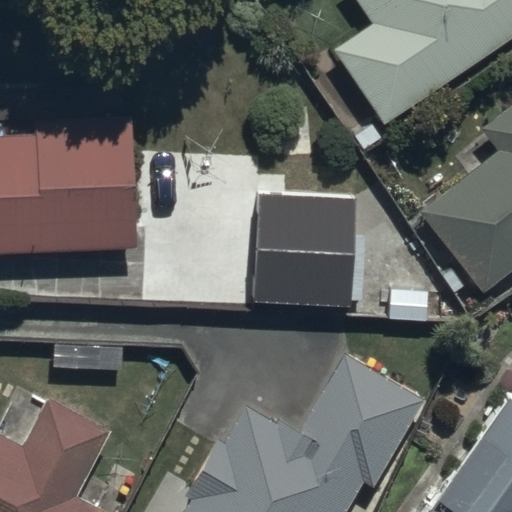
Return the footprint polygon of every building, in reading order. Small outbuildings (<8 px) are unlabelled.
[(511,0),(365,0),(374,13),(335,39),(384,113),(511,27),(511,0)] [(421,196),(484,279),(511,258),(511,93),(484,115),(499,136),(421,196)] [(0,239),(137,233),(130,105),(34,110),(35,119),(0,120),(0,239)] [(251,279),(346,286),(353,180),(258,174),(251,279)] [(338,511),(363,470),(375,477),(426,389),(348,343),(303,420),(281,407),(279,411),(247,393),(224,432),(217,428),(184,485),(193,490),(180,511),(338,511)] [(511,511),(511,374),(511,373),(411,511),(511,511)] [(0,419),(0,511),(103,511),(109,502),(79,487),(116,417),(52,382),(25,433),(0,419)]
